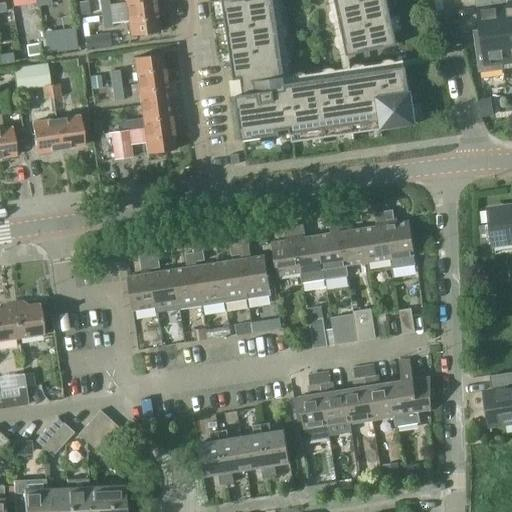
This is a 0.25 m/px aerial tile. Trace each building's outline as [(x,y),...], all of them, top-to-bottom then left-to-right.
[(89,13),(88,0),(79,1),(81,14),(89,13)] [(99,0),(101,15),(155,8),(153,0),(125,0),(126,3),(109,5),(108,0),(99,0)] [(286,83),(273,0),(222,0),(234,80),(242,79),(244,94),(236,96),(242,140),(280,134),(280,130),(291,129),(293,142),(380,129),(416,124),(412,92),(410,92),(406,66),(369,72),(286,83)] [(398,45),(387,0),(336,0),(348,55),(364,52),(398,45)] [(481,29),(476,30),(479,53),(480,63),(485,63),(485,65),(503,63),(504,69),(511,67),(511,1),(508,2),(508,0),(477,0),(478,6),(481,29)] [(131,36),(158,32),(155,8),(101,15),(101,17),(102,21),(103,28),(114,27),(114,24),(129,22),(131,36)] [(98,15),(82,18),(84,37),(86,49),(110,46),(108,33),(90,36),(88,22),(99,21),(98,17),(98,15)] [(77,48),(74,28),(43,31),(46,53),(77,48)] [(40,43),(26,45),(28,55),(41,53),(40,43)] [(134,57),(137,81),(165,77),(162,54),(134,57)] [(41,86),(44,98),(52,96),(50,85),(47,64),(14,69),(17,89),(41,86)] [(120,70),(110,71),(112,85),(122,83),(120,70)] [(100,75),(90,76),(92,89),(102,87),(100,75)] [(132,97),(139,95),(141,105),(168,101),(165,77),(137,81),(138,84),(130,85),(132,97)] [(60,83),(50,85),(52,96),(62,95),(60,83)] [(122,83),(112,85),(115,100),(124,99),(122,83)] [(116,122),(118,131),(119,133),(172,125),(168,101),(141,105),(142,118),(127,120),(126,114),(116,116),(116,122)] [(491,111),(490,101),(480,102),(481,112),(491,111)] [(84,145),(80,115),(56,119),(60,148),(84,145)] [(36,152),(60,148),(56,119),(32,122),(36,152)] [(118,131),(110,133),(114,158),(131,156),(130,144),(146,142),(148,153),(175,149),(172,125),(119,133),(118,131)] [(0,157),(16,155),(12,127),(0,128),(0,157)] [(511,239),(511,207),(488,211),(493,243),(511,239)] [(394,210),(384,211),(392,258),(393,269),(416,266),(414,255),(415,254),(410,221),(396,223),(394,210)] [(369,261),(392,258),(384,211),(375,212),(377,226),(364,228),(369,261)] [(348,217),(339,218),(340,227),(350,225),(348,217)] [(329,220),(331,233),(319,235),(326,280),(348,276),(346,265),(341,232),(340,227),(339,218),(329,220)] [(300,272),(302,283),(326,280),(319,235),(305,237),(305,233),(303,224),(294,225),(295,235),(301,272),(300,272)] [(272,242),(278,276),(300,272),(301,272),(295,235),(294,225),(285,227),(286,236),(287,240),(272,242)] [(350,230),(341,232),(346,265),(369,261),(364,228),(350,230)] [(241,255),(238,234),(229,235),(232,256),(241,255)] [(202,240),(193,242),(195,253),(196,262),(205,261),(202,240)] [(157,248),(148,249),(151,269),(157,268),(160,264),(157,248)] [(145,270),(151,269),(148,249),(139,251),(141,267),(145,270)] [(187,263),(196,262),(195,253),(185,254),(187,263)] [(265,255),(242,259),(248,299),(272,295),(265,255)] [(242,259),(219,262),(226,302),(248,299),(242,259)] [(219,262),(197,266),(203,306),(226,302),(219,262)] [(203,306),(197,266),(174,269),(181,309),(203,306)] [(174,269),(152,273),(157,306),(158,313),(181,309),(174,269)] [(133,310),(134,310),(157,306),(152,273),(128,276),(133,310)] [(39,303),(14,307),(18,337),(44,333),(39,303)] [(0,309),(0,339),(18,337),(14,307),(0,309)] [(376,338),(371,308),(354,311),(354,313),(354,316),(358,340),(376,338)] [(412,308),(400,311),(405,334),(417,332),(412,308)] [(336,344),(358,340),(354,316),(354,313),(332,316),(335,335),(336,344)] [(309,321),(314,348),(328,345),(324,318),(309,321)] [(251,322),(235,324),(237,334),(237,335),(241,334),(253,332),(251,322)] [(389,322),(380,323),(382,337),(391,336),(389,322)] [(197,341),(208,339),(207,328),(195,330),(197,341)] [(310,334),(298,336),(300,349),(312,347),(310,334)] [(402,380),(390,382),(396,416),(395,416),(397,427),(421,423),(419,412),(431,410),(431,402),(431,377),(428,377),(414,379),(411,360),(399,361),(402,380)] [(373,420),(395,416),(396,416),(390,382),(378,384),(375,364),(364,366),(373,420)] [(354,367),(357,387),(345,389),(350,423),(351,423),(373,420),(364,366),(354,367)] [(32,371),(24,373),(26,386),(34,385),(32,371)] [(330,371),(319,373),(329,435),(352,431),(351,423),(350,423),(345,389),(333,391),(330,371)] [(511,422),(511,371),(490,375),(493,390),(484,392),(490,426),(511,422)] [(26,386),(24,373),(14,374),(16,387),(17,389),(0,392),(0,407),(28,404),(26,386)] [(306,440),(330,437),(329,435),(319,373),(309,374),(312,394),(299,396),(306,440)] [(78,434),(87,441),(108,418),(100,410),(78,434)] [(35,440),(44,448),(65,424),(57,416),(35,440)] [(117,426),(108,418),(87,441),(95,449),(117,426)] [(270,422),(262,424),(270,476),(277,475),(275,465),(290,462),(285,429),(272,431),(270,422)] [(74,432),(65,424),(44,448),(52,456),(74,432)] [(253,425),(255,434),(242,436),(247,469),(262,467),(264,478),(270,476),(262,424),(253,425)] [(228,429),(219,431),(228,483),(234,482),(233,472),(247,469),(242,436),(229,438),(228,429)] [(219,474),(221,484),(228,483),(219,431),(211,432),(212,441),(199,443),(204,476),(219,474)] [(0,452),(10,441),(1,434),(0,435),(0,452)] [(399,472),(398,462),(384,464),(386,474),(399,472)] [(421,476),(419,462),(404,464),(407,478),(421,476)] [(368,485),(366,472),(359,473),(361,486),(368,485)] [(36,478),(13,479),(14,511),(46,511),(45,488),(45,478),(36,478)] [(88,478),(66,479),(67,487),(68,511),(89,511),(89,486),(88,478)] [(338,481),(340,488),(352,486),(351,479),(338,481)] [(125,511),(124,484),(111,485),(89,486),(89,511),(125,511)] [(323,484),(309,486),(310,495),(324,492),(323,484)] [(68,511),(67,487),(45,488),(46,511),(68,511)]
